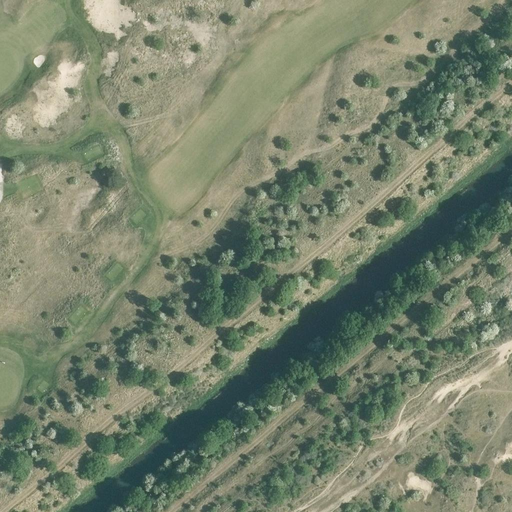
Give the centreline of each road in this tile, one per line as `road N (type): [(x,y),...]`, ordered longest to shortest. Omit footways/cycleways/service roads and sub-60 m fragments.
road 1 (track): [(511,85),(4,511)]
road 2 (track): [(505,0),(462,38),(442,71),(393,87),(372,124),(243,187),(211,232),(176,256),(140,263)]
road 3 (track): [(175,511),(511,232)]
road 4 (unknown): [(511,337),(434,376),(387,434),(363,447),(298,511)]
